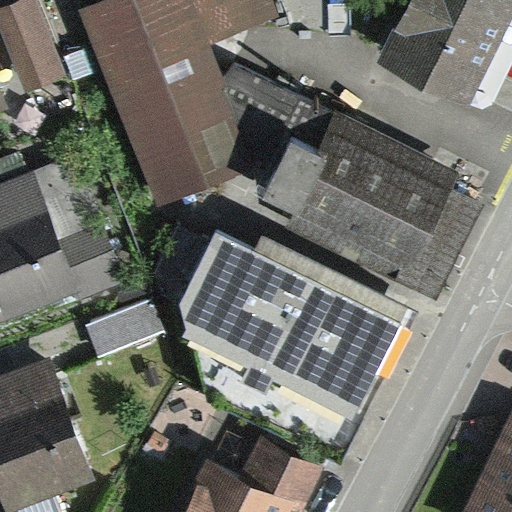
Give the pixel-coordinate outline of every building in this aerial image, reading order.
[(38,0),(13,0),(0,5),(0,24),(27,93),(68,76),(38,0)] [(273,0),(94,0),(85,4),(160,202),(258,164),(225,76),(212,43),(280,17),(273,0)] [(511,0),(414,0),(384,61),(469,103),(511,16),(511,0)] [(437,303),(481,203),(452,189),(462,171),(234,60),(225,76),(258,164),(276,174),(263,200),(293,214),(288,228),(366,267),(437,303)] [(0,323),(126,275),(78,152),(0,181),(0,323)] [(276,379),(354,417),(408,307),(260,236),(252,252),(210,231),(178,296),(189,336),(250,365),(240,384),(267,397),(276,379)] [(88,327),(100,356),(163,329),(151,301),(88,327)] [(0,490),(8,511),(12,511),(98,480),(51,356),(0,374),(0,490)] [(460,511),(511,511),(511,412),(509,411),(460,511)] [(304,511),(328,466),(257,431),(237,472),(209,458),(182,511),(304,511)]
